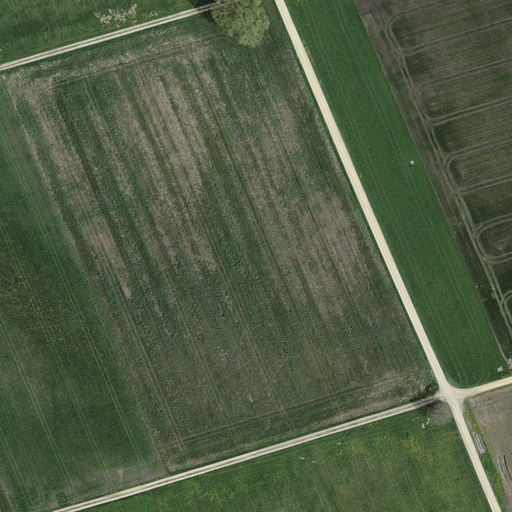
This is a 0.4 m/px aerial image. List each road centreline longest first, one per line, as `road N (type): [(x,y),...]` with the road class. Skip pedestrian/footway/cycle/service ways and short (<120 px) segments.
road 1 (track): [(496,511),(278,0)]
road 2 (track): [(511,379),(62,511)]
road 3 (track): [(236,0),(0,69)]
